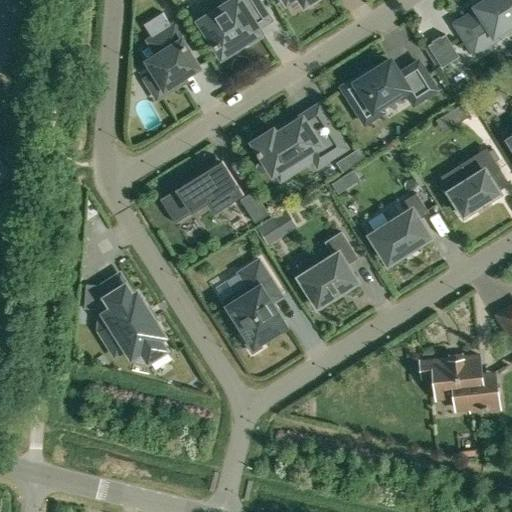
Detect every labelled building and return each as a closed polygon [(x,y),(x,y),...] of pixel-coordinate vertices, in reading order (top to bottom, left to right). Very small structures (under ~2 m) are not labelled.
[(221,26),(209,34),(222,55),(247,39),(250,43),(261,35),(262,38),(264,37),(250,15),(262,7),(257,0),(217,0),(222,7),(213,13),(221,26)] [(511,0),(486,0),(477,6),(479,10),(460,22),(467,33),(464,35),(474,52),(497,37),(495,34),(511,23),(511,0)] [(174,82),(182,76),(198,66),(187,48),(189,47),(175,25),(150,40),(159,54),(149,61),(157,74),(147,80),(158,97),(176,85),(174,82)] [(459,56),(458,56),(445,35),(446,35),(445,34),(428,44),(429,45),(430,45),(443,66),(442,66),(443,67),(459,56)] [(380,106),(395,96),(406,89),(415,102),(413,103),(413,104),(436,89),(419,61),(399,74),(391,60),(376,69),(374,66),(342,86),(365,122),(383,111),(380,106)] [(451,111),(458,122),(470,115),(462,103),(451,111)] [(345,147),(320,108),(319,106),(302,116),(286,127),(286,128),(276,134),(273,130),(254,142),(260,150),(258,151),(260,155),(262,154),(273,172),(318,144),(322,150),(321,151),(323,155),(324,154),(327,158),(345,147)] [(360,148),(342,159),(349,168),(366,157),(360,148)] [(500,192),(499,190),(489,175),(499,169),(487,148),(459,166),(468,179),(446,193),(456,209),(459,207),(464,215),(500,192)] [(235,183),(237,181),(223,159),(160,198),(175,223),(176,222),(175,220),(209,199),(215,210),(241,193),(235,183)] [(353,184),(346,174),(332,183),(339,193),(353,184)] [(269,214),(254,190),(240,199),(255,222),(269,214)] [(405,200),(411,210),(372,235),(389,262),(404,252),(404,253),(406,252),(406,251),(412,247),(413,248),(415,247),(414,246),(429,236),(419,219),(429,213),(416,193),(405,200)] [(282,236),(272,219),(257,228),(268,245),(282,236)] [(342,232),(336,235),(326,242),(334,254),(299,276),(318,307),(359,281),(348,264),(358,258),(342,232)] [(284,321),(274,304),(284,297),(260,259),(239,272),(248,286),(239,291),(240,291),(225,300),(227,305),(246,334),(243,336),(253,352),(261,346),(259,343),(282,329),(282,328),(287,326),(284,321)] [(164,336),(146,307),(137,293),(133,296),(120,275),(104,285),(100,330),(107,340),(118,334),(132,356),(142,350),(148,360),(166,349),(160,339),(164,336)] [(511,304),(496,314),(502,324),(508,333),(511,339),(511,304)] [(495,373),(481,374),(479,355),(421,361),(423,376),(435,375),(437,398),(456,396),(457,409),(471,407),(471,410),(499,407),(495,373)]
